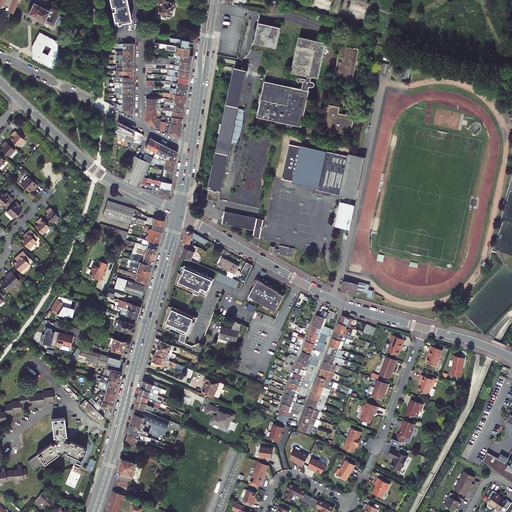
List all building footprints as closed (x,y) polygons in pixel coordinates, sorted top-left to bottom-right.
[(0,0),(0,6),(5,8),(5,9),(7,11),(8,10),(15,13),(20,1),(21,2),(22,0),(0,0)] [(30,14),(45,22),(51,10),(47,8),(50,2),(45,0),(36,0),(36,1),(30,14)] [(112,0),(118,23),(117,23),(117,24),(131,21),(131,20),(128,5),(126,0),(112,0)] [(166,0),(157,0),(158,1),(160,1),(158,15),(166,16),(166,17),(172,17),(173,8),(174,9),(175,3),(166,2),(166,0)] [(63,9),(54,4),(51,10),(45,22),(55,26),(55,25),(56,23),(61,25),(65,17),(60,14),(63,9)] [(282,27),(260,23),(256,42),(278,47),(282,27)] [(58,59),(57,40),(38,31),(31,45),(31,58),(53,69),(58,59)] [(175,41),(174,44),(190,46),(191,39),(183,38),(168,37),(168,39),(169,39),(170,40),(175,41)] [(298,74),(306,38),(301,37),(293,73),(298,74)] [(313,81),(314,77),(321,79),(329,43),(306,38),(298,74),(307,76),(306,78),(303,77),(302,81),(306,81),(305,83),(318,85),(318,84),(317,83),(316,82),(313,81)] [(147,41),(147,46),(149,46),(150,47),(165,49),(165,48),(177,49),(176,53),(189,54),(190,46),(174,44),(154,42),(147,41)] [(361,50),(343,46),(335,84),(353,88),(361,50)] [(189,54),(176,53),(174,53),(174,56),(167,55),(167,57),(170,58),(176,59),(192,61),(192,55),(189,54)] [(192,61),(176,59),(176,62),(170,61),(170,58),(167,57),(167,59),(167,63),(170,63),(191,66),(192,61)] [(169,68),(190,71),(191,66),(170,63),(169,68)] [(391,65),(384,63),(382,74),(388,76),(391,65)] [(240,108),(247,74),(248,70),(248,69),(236,67),(224,123),(222,122),(220,132),(223,132),(208,199),(220,201),(233,141),(240,108)] [(173,70),(172,75),(189,77),(190,71),(169,68),(169,70),(173,70)] [(413,70),(407,68),(404,78),(410,79),(413,70)] [(295,85),(296,81),(260,73),(261,71),(254,69),(254,71),(248,70),(247,74),(253,76),(253,78),(259,79),(259,77),(295,85)] [(170,74),(169,80),(188,83),(189,77),(172,75),(170,74)] [(171,83),(171,86),(188,89),(188,83),(169,80),(167,80),(163,80),(163,82),(171,83)] [(287,124),(295,87),(266,81),(258,117),(287,124)] [(296,88),(295,87),(287,124),(303,127),(312,87),(313,87),(314,87),(315,87),(317,87),(317,86),(318,85),(305,83),(304,89),(301,89),(296,88)] [(171,89),(170,92),(187,95),(188,89),(171,86),(167,86),(167,88),(171,89)] [(187,95),(170,92),(166,91),(161,91),(161,94),(174,96),(174,98),(186,100),(187,95)] [(186,100),(174,98),(166,97),(165,101),(175,102),(174,105),(185,106),(186,100)] [(134,112),(134,104),(124,104),(118,101),(116,101),(115,101),(115,106),(116,106),(132,114),(134,112)] [(341,108),(327,105),(324,119),(326,119),(324,130),(352,136),(356,118),(340,114),(341,108)] [(240,108),(233,141),(240,142),(247,110),(240,108)] [(163,109),(146,109),(146,119),(147,121),(157,127),(161,121),(163,114),(162,114),(163,109)] [(166,115),(163,114),(161,121),(157,127),(178,137),(181,135),(184,117),(166,115)] [(134,129),(119,121),(118,136),(127,138),(127,140),(132,142),(134,142),(135,138),(134,138),(136,131),(134,129)] [(144,134),(134,129),(136,131),(134,138),(135,138),(134,142),(132,142),(131,147),(138,148),(140,144),(141,144),(144,136),(144,134)] [(20,146),(26,139),(17,130),(13,133),(15,134),(13,135),(14,136),(12,138),(20,146)] [(149,155),(156,140),(151,137),(146,147),(146,153),(149,155)] [(10,156),(17,150),(7,140),(4,143),(5,144),(3,145),(4,146),(2,149),(10,156)] [(161,142),(156,140),(149,155),(154,157),(161,142)] [(159,158),(165,144),(161,142),(154,157),(159,158)] [(164,159),(170,147),(165,144),(159,158),(164,159)] [(330,192),(341,195),(350,156),(302,145),(302,146),(291,144),(283,178),(294,181),(294,182),(316,187),(315,192),(330,196),(330,192)] [(170,147),(164,159),(159,158),(154,157),(150,165),(155,166),(156,161),(160,162),(161,159),(164,160),(166,160),(167,158),(177,160),(178,153),(177,150),(170,147)] [(136,154),(124,178),(139,185),(141,182),(142,182),(145,176),(150,165),(154,157),(149,155),(146,153),(144,158),(136,154)] [(345,195),(354,154),(351,153),(350,156),(341,195),(345,195)] [(366,157),(354,154),(345,195),(356,198),(366,157)] [(172,188),(175,169),(168,168),(165,180),(145,176),(142,182),(146,183),(147,181),(155,183),(155,185),(172,188)] [(39,185),(29,176),(22,184),(30,191),(33,188),(34,190),(39,185)] [(170,194),(172,188),(155,185),(150,184),(150,187),(154,187),(154,190),(159,191),(159,192),(170,194)] [(8,194),(8,195),(6,193),(5,194),(2,191),(0,193),(0,204),(2,206),(5,204),(7,207),(14,199),(8,194)] [(20,208),(18,206),(20,204),(17,202),(8,211),(15,218),(22,210),(20,208)] [(355,205),(343,202),(338,226),(351,229),(352,225),(350,224),(355,205)] [(53,223),(60,217),(51,207),(48,210),(49,211),(48,212),(48,213),(46,215),(53,223)] [(261,238),(265,219),(226,211),(223,223),(256,230),(255,236),(261,238)] [(165,221),(148,217),(147,219),(138,216),(137,219),(138,219),(153,223),(164,225),(165,221)] [(39,224),(36,226),(43,234),(51,227),(43,217),(39,220),(40,221),(38,223),(39,224)] [(164,225),(153,223),(152,225),(146,224),(145,227),(163,232),(164,225)] [(161,237),(163,232),(145,227),(145,230),(148,231),(147,234),(161,237)] [(39,237),(32,229),(26,234),(27,235),(25,237),(22,239),(30,249),(34,246),(33,245),(38,241),(36,239),(39,237)] [(207,244),(209,239),(192,230),(188,231),(185,242),(187,242),(193,244),(194,241),(192,240),(194,237),(207,244)] [(161,237),(147,234),(146,237),(139,235),(139,236),(133,234),(132,236),(159,244),(161,237)] [(159,244),(132,236),(132,238),(140,241),(140,243),(158,249),(159,244)] [(158,249),(140,243),(136,242),(134,248),(138,249),(156,254),(158,249)] [(193,260),(200,246),(199,246),(195,245),(193,244),(187,242),(185,246),(186,247),(183,255),(193,260)] [(294,249),(280,246),(279,249),(277,249),(276,253),(293,257),(294,249)] [(156,254),(138,249),(136,254),(155,259),(156,254)] [(20,257),(17,259),(13,262),(21,271),(30,263),(28,260),(30,257),(24,250),(18,255),(20,257)] [(134,259),(153,265),(155,259),(136,254),(135,254),(134,259)] [(233,279),(239,267),(227,260),(223,258),(219,266),(229,271),(227,276),(233,279)] [(153,265),(134,259),(132,265),(151,271),(153,265)] [(105,273),(108,263),(101,260),(99,266),(94,264),(90,276),(93,277),(94,280),(97,278),(100,279),(102,272),(105,273)] [(249,274),(254,265),(249,262),(244,271),(249,274)] [(24,274),(33,266),(30,263),(22,272),(24,274)] [(129,271),(150,277),(151,271),(132,265),(131,265),(129,271)] [(180,273),(176,284),(194,291),(195,289),(198,290),(197,293),(207,297),(214,279),(197,272),(197,271),(185,266),(182,274),(180,273)] [(127,270),(125,274),(132,275),(131,277),(136,279),(146,282),(148,283),(150,277),(129,271),(127,270)] [(13,287),(21,280),(12,271),(7,275),(7,277),(8,277),(6,279),(5,277),(1,281),(10,291),(14,287),(13,287)] [(219,273),(216,280),(236,289),(239,281),(219,273)] [(118,277),(114,288),(141,296),(146,282),(136,279),(135,282),(118,277)] [(259,281),(250,297),(271,308),(272,307),(278,310),(286,296),(279,292),(280,292),(259,281)] [(344,281),(342,291),(355,293),(355,291),(363,292),(363,296),(368,298),(369,289),(364,288),(366,283),(354,281),(354,283),(350,283),(344,281)] [(58,298),(50,310),(57,315),(56,317),(63,318),(64,317),(72,319),(74,310),(70,309),(63,307),(64,306),(65,300),(58,298)] [(141,305),(121,299),(119,304),(139,311),(141,305)] [(71,301),(65,300),(64,306),(63,307),(70,309),(71,301)] [(137,317),(139,311),(119,304),(118,308),(121,309),(120,312),(137,317)] [(198,318),(172,307),(168,316),(167,316),(164,325),(172,329),(190,337),(198,318)] [(326,322),(330,313),(323,311),(321,317),(317,315),(315,321),(325,325),(326,322)] [(330,313),(326,322),(330,323),(332,318),(334,319),(336,314),(330,311),(330,313)] [(342,315),(340,323),(345,325),(350,327),(350,326),(353,319),(342,315)] [(133,332),(136,323),(122,319),(119,328),(124,329),(124,330),(127,331),(128,330),(133,332)] [(238,342),(243,324),(236,321),(234,329),(224,326),(221,337),(238,342)] [(325,325),(315,321),(313,326),(323,330),(325,326),(325,325)] [(340,323),(337,331),(354,337),(357,329),(354,328),(350,327),(350,328),(347,326),(347,327),(345,326),(345,325),(340,323)] [(313,326),(311,331),(321,335),(322,333),(323,330),(313,326)] [(330,336),(332,329),(325,326),(323,330),(322,333),(330,336)] [(55,348),(59,333),(54,332),(54,333),(51,332),(52,330),(47,328),(46,331),(45,331),(44,335),(42,335),(40,342),(42,342),(42,344),(55,348)] [(311,331),(309,336),(319,340),(321,335),(311,331)] [(354,337),(337,331),(334,338),(345,342),(347,337),(353,339),(354,337)] [(64,334),(59,333),(56,346),(61,347),(61,346),(70,348),(73,336),(66,335),(66,336),(63,335),(64,334)] [(406,340),(394,335),(388,351),(399,355),(401,350),(403,344),(404,344),(406,340)] [(123,351),(126,340),(112,336),(109,347),(123,351)] [(319,340),(309,336),(307,341),(317,345),(319,341),(319,340)] [(345,342),(334,338),(331,345),(343,350),(343,348),(343,347),(340,346),(341,343),(344,345),(347,346),(349,343),(345,342)] [(177,345),(164,340),(160,347),(174,353),(177,345)] [(307,341),(305,347),(315,351),(316,349),(317,345),(307,341)] [(324,352),(327,344),(319,341),(317,345),(316,349),(324,352)] [(343,350),(331,345),(328,353),(343,359),(343,357),(341,356),(344,350),(343,350)] [(431,350),(429,357),(427,362),(437,365),(443,349),(436,347),(433,346),(432,345),(430,350),(431,350)] [(97,365),(100,352),(82,347),(76,359),(97,365)] [(160,347),(157,354),(171,359),(174,353),(160,347)] [(209,347),(204,358),(208,360),(213,348),(209,347)] [(305,347),(303,352),(313,356),(315,351),(305,347)] [(324,352),(316,349),(315,351),(313,356),(320,359),(321,359),(324,352)] [(106,367),(108,362),(109,355),(107,354),(104,353),(100,352),(97,365),(106,367)] [(303,352),(301,357),(311,361),(313,356),(303,352)] [(157,354),(157,353),(152,363),(162,368),(164,363),(170,366),(171,363),(188,371),(189,368),(171,359),(157,354)] [(343,359),(328,353),(325,361),(335,365),(336,361),(347,365),(349,361),(343,359)] [(121,358),(109,355),(108,362),(119,365),(121,358)] [(393,371),(394,371),(399,359),(388,355),(381,375),(390,378),(392,373),(393,371)] [(466,357),(455,355),(452,373),(462,375),(466,357)] [(320,359),(313,356),(311,361),(310,364),(317,367),(320,359)] [(311,361),(301,357),(299,361),(310,365),(310,364),(311,361)] [(299,361),(297,367),(308,371),(310,365),(299,361)] [(335,365),(325,361),(322,369),(334,373),(337,365),(335,365)] [(317,367),(310,364),(310,365),(308,371),(307,371),(315,374),(318,367),(317,367)] [(308,371),(297,367),(295,372),(306,376),(307,371),(308,371)] [(123,372),(112,369),(111,371),(100,368),(99,370),(95,369),(94,372),(104,375),(120,379),(123,372)] [(322,369),(319,376),(331,381),(334,373),(322,369)] [(312,382),(315,374),(307,371),(306,376),(305,379),(312,382)] [(295,372),(293,377),(304,381),(305,379),(306,376),(295,372)] [(429,377),(422,374),(420,381),(422,381),(421,385),(419,390),(422,391),(422,392),(424,392),(429,393),(432,386),(433,387),(437,378),(429,375),(429,377)] [(109,380),(108,382),(119,385),(120,379),(104,375),(104,377),(106,378),(106,379),(109,380)] [(216,397),(223,381),(209,376),(207,380),(210,381),(205,393),(216,397)] [(319,376),(316,383),(328,388),(332,390),(333,387),(332,386),(333,381),(331,381),(319,376)] [(146,377),(143,387),(161,394),(162,391),(163,391),(164,389),(158,386),(160,382),(146,377)] [(293,377),(291,382),(302,386),(304,381),(293,377)] [(305,379),(304,381),(302,386),(308,389),(309,390),(312,382),(305,379)] [(390,383),(379,379),(376,388),(372,386),(369,393),(373,395),(373,396),(383,399),(386,393),(387,393),(390,383)] [(108,382),(100,380),(98,387),(104,388),(117,392),(119,385),(108,382)] [(302,386),(291,382),(289,388),(299,391),(300,392),(302,386)] [(323,390),(326,391),(328,388),(316,383),(316,384),(314,391),(321,394),(323,390)] [(308,389),(302,386),(300,392),(299,394),(305,397),(308,389)] [(143,387),(142,393),(163,402),(164,401),(159,399),(161,394),(143,387)] [(116,397),(117,392),(104,388),(100,392),(102,393),(104,391),(106,391),(105,394),(116,397)] [(299,391),(289,388),(287,393),(297,396),(299,391)] [(0,421),(9,420),(8,415),(15,414),(15,412),(24,411),(23,405),(32,404),(32,405),(47,403),(47,402),(56,401),(55,390),(45,392),(45,393),(31,395),(31,393),(22,395),(22,401),(13,402),(13,404),(6,405),(7,412),(3,412),(3,408),(0,408),(0,421)] [(314,391),(311,399),(322,403),(325,395),(321,394),(314,391)] [(116,397),(105,394),(104,397),(100,394),(102,393),(100,392),(97,395),(101,398),(103,399),(114,403),(116,397)] [(163,402),(142,393),(140,400),(145,402),(145,401),(159,407),(166,410),(168,404),(163,402)] [(297,396),(287,393),(285,398),(296,402),(298,397),(297,396)] [(112,412),(114,403),(103,399),(101,398),(98,401),(97,400),(93,405),(98,409),(102,405),(110,413),(112,412)] [(285,398),(283,403),(294,407),(296,402),(285,398)] [(488,451),(482,461),(511,481),(511,398),(511,399),(511,420),(511,423),(511,458),(511,460),(508,458),(506,462),(499,458),(488,452),(488,451)] [(91,413),(101,421),(105,416),(98,409),(93,405),(86,399),(81,404),(86,409),(87,409),(88,409),(89,409),(89,408),(91,410),(91,411),(91,412),(91,413)] [(311,399),(308,406),(322,412),(324,406),(326,407),(327,405),(322,403),(311,399)] [(423,410),(425,404),(412,399),(411,404),(411,405),(410,407),(409,407),(407,413),(413,415),(413,414),(418,416),(421,410),(423,410)] [(140,400),(138,406),(146,410),(147,407),(157,412),(159,407),(145,401),(145,402),(140,400)] [(296,402),(294,407),(293,409),(300,412),(303,404),(299,403),(297,402),(296,402)] [(380,406),(369,402),(368,405),(367,405),(364,413),(365,413),(363,419),(372,423),(376,412),(378,413),(380,406)] [(283,403),(281,408),(292,412),(293,409),(294,407),(283,403)] [(209,404),(206,411),(213,414),(211,420),(226,427),(229,419),(231,420),(232,417),(232,416),(232,415),(232,414),(231,414),(231,413),(230,412),(227,411),(226,413),(223,411),(219,409),(220,409),(209,404)] [(147,435),(154,438),(156,431),(144,427),(147,418),(169,427),(172,420),(146,410),(138,406),(132,429),(147,435)] [(308,406),(305,414),(321,420),(322,419),(321,418),(323,414),(324,413),(322,412),(308,406)] [(292,412),(281,408),(279,413),(290,417),(292,412)] [(292,412),(290,417),(297,420),(300,412),(293,409),(292,412)] [(290,417),(279,413),(277,419),(284,421),(283,423),(286,424),(287,424),(290,417)] [(305,414),(302,421),(314,426),(318,428),(321,420),(305,414)] [(45,462),(46,463),(58,455),(58,456),(61,454),(67,457),(67,459),(69,460),(72,457),(72,455),(71,455),(71,453),(83,459),(88,447),(72,440),(72,442),(67,440),(66,435),(68,435),(66,418),(53,419),(55,437),(57,437),(57,439),(59,439),(59,441),(58,441),(54,443),(53,442),(39,452),(39,453),(30,460),(36,468),(45,462)] [(403,429),(401,434),(399,434),(397,440),(405,443),(408,437),(412,439),(415,430),(413,430),(416,423),(404,419),(402,426),(404,426),(405,427),(404,429),(403,429)] [(236,429),(238,423),(232,420),(229,427),(236,429)] [(314,426),(302,421),(299,429),(311,434),(314,426)] [(286,428),(276,424),(275,426),(273,430),(273,431),(271,438),(281,442),(282,438),(283,439),(285,435),(283,434),(285,431),(286,428)] [(353,428),(349,439),(361,443),(363,439),(360,438),(363,432),(353,428)] [(147,435),(132,429),(130,434),(151,442),(152,439),(148,438),(148,439),(146,438),(147,435)] [(130,434),(129,440),(149,447),(151,442),(130,434)] [(360,447),(361,443),(349,439),(345,449),(355,453),(358,446),(360,447)] [(467,458),(474,445),(469,442),(462,456),(467,458)] [(274,448),(262,447),(260,458),(266,458),(266,457),(273,458),(274,448)] [(303,467),(309,456),(294,449),(292,454),(292,455),(290,459),(291,460),(294,462),(295,462),(296,462),(296,463),(300,465),(303,467)] [(409,457),(393,449),(389,456),(396,459),(392,467),(401,472),(409,457)] [(138,462),(124,458),(118,477),(123,479),(121,486),(128,488),(130,481),(133,481),(138,462)] [(327,465),(313,458),(308,468),(313,470),(314,469),(322,473),(327,465)] [(349,479),(353,470),(352,469),(355,463),(347,460),(342,469),(340,469),(338,474),(344,477),(345,479),(347,480),(349,479)] [(265,477),(267,471),(270,465),(260,461),(253,477),(264,481),(266,477),(265,477)] [(2,468),(3,472),(0,471),(0,484),(0,485),(6,485),(5,481),(16,479),(16,483),(22,483),(21,479),(29,478),(27,469),(24,469),(23,465),(19,466),(19,470),(8,471),(7,467),(2,468)] [(461,481),(474,488),(476,485),(472,483),(473,481),(474,481),(476,478),(466,472),(461,481)] [(376,488),(374,493),(383,497),(385,492),(387,493),(390,487),(388,486),(390,483),(379,478),(376,485),(378,485),(378,486),(377,489),(376,488)] [(472,491),(474,488),(461,481),(456,490),(466,496),(468,492),(467,492),(468,489),(472,491)] [(310,505),(314,498),(307,494),(308,492),(292,484),(291,484),(288,490),(289,491),(286,498),(292,501),(296,494),(304,498),(303,501),(310,505)] [(119,511),(124,498),(128,500),(129,496),(114,489),(106,511),(119,511)] [(255,499),(256,496),(258,493),(249,489),(245,499),(254,503),(255,503),(257,499),(255,499)] [(493,499),(490,503),(496,507),(503,498),(500,496),(497,494),(498,493),(494,490),(490,497),(493,499)] [(50,506),(55,501),(44,492),(40,497),(50,506)] [(452,492),(447,501),(448,501),(447,505),(458,511),(460,507),(463,502),(462,502),(464,499),(452,492)] [(36,501),(46,510),(50,506),(40,497),(36,501)] [(141,501),(135,498),(132,507),(131,511),(142,511),(144,507),(140,506),(141,501)] [(334,511),(336,508),(321,500),(321,501),(314,498),(310,505),(318,508),(318,507),(323,510),(322,511),(334,511)] [(503,498),(496,507),(502,511),(505,507),(508,509),(511,503),(511,502),(509,500),(508,502),(505,499),(503,498)] [(250,511),(245,510),(247,506),(236,502),(233,509),(239,511),(238,511),(250,511)]
